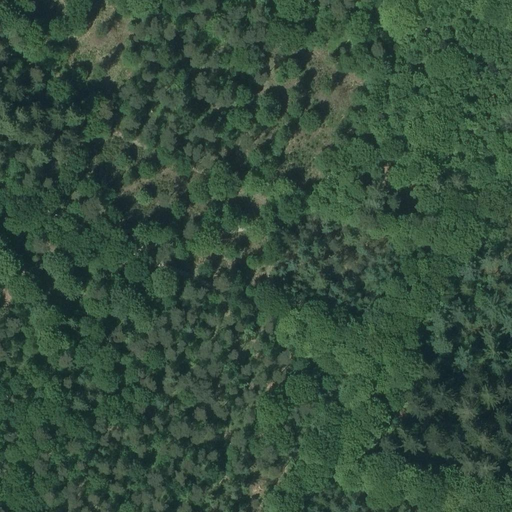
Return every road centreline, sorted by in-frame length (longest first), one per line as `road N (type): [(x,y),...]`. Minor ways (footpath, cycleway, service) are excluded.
road 1 (track): [(438,0),(386,105),(308,203),(281,224)]
road 2 (track): [(129,250),(372,357)]
road 3 (track): [(372,357),(511,150)]
road 4 (track): [(319,473),(511,511)]
road 5 (track): [(290,511),(379,384),(372,357)]
road 6 (track): [(281,224),(129,250)]
road 7 (track): [(129,250),(0,193)]
